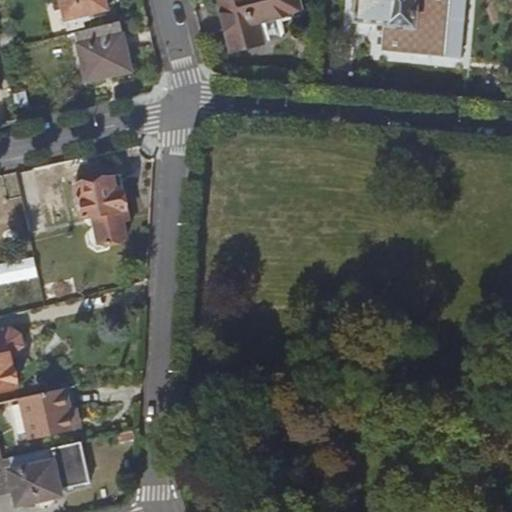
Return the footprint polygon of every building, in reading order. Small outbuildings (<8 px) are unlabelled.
[(105,0),(62,0),(67,21),(109,11),(105,0)] [(299,0),(220,0),(232,46),(264,38),(259,18),(301,8),(299,0)] [(355,0),(353,21),(381,24),(378,51),(442,58),(448,0),(355,0)] [(122,23),(77,35),(87,83),(132,73),(122,23)] [(99,226),(94,227),(90,237),(91,246),(100,253),(110,251),(115,242),(128,239),(124,221),(130,220),(123,190),(117,191),(114,179),(95,183),(93,175),(77,179),(85,218),(92,216),(97,215),(99,226)] [(0,331),(0,391),(18,388),(11,358),(17,357),(24,347),(22,336),(11,328),(0,331)] [(31,441),(77,431),(72,410),(67,389),(22,399),(31,441)] [(72,410),(77,431),(82,429),(78,409),(72,410)] [(84,443),(13,459),(15,470),(12,471),(19,506),(39,502),(38,497),(64,492),(63,490),(93,484),(84,443)] [(38,497),(39,502),(65,496),(64,492),(38,497)]
